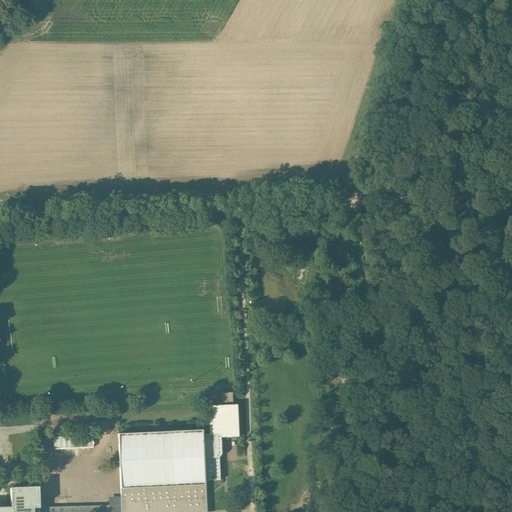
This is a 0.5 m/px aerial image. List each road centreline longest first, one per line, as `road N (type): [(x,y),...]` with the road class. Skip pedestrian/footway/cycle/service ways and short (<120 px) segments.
road 1 (track): [(456,0),(432,28),(364,200),(368,281),(349,358),(364,386),(400,402),(448,396),(511,440)]
road 2 (track): [(511,193),(0,219)]
